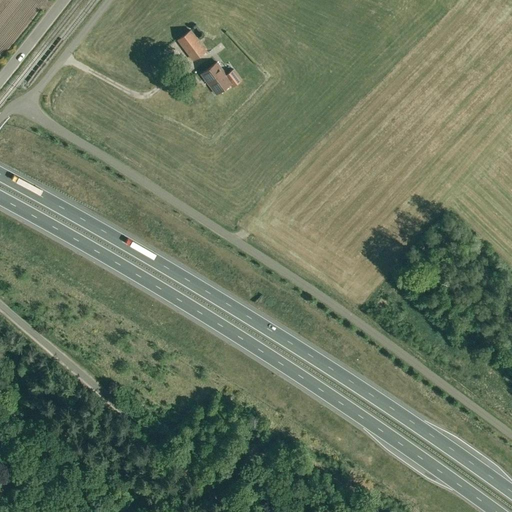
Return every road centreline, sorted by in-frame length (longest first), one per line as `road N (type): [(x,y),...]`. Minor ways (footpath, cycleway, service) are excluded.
road 1 (trunk): [(511,492),(277,333),(0,172)]
road 2 (unclassified): [(24,104),(303,284),(511,435)]
road 3 (trunk): [(0,195),(259,348),(495,511)]
road 4 (unclassified): [(229,511),(0,316)]
